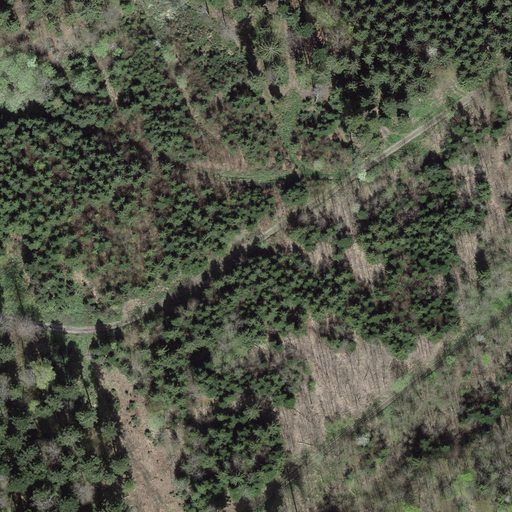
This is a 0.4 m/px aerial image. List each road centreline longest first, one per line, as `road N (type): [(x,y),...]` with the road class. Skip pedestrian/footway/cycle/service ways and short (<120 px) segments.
road 1 (track): [(511,69),(151,311),(82,330),(0,320)]
road 2 (track): [(250,511),(511,305)]
